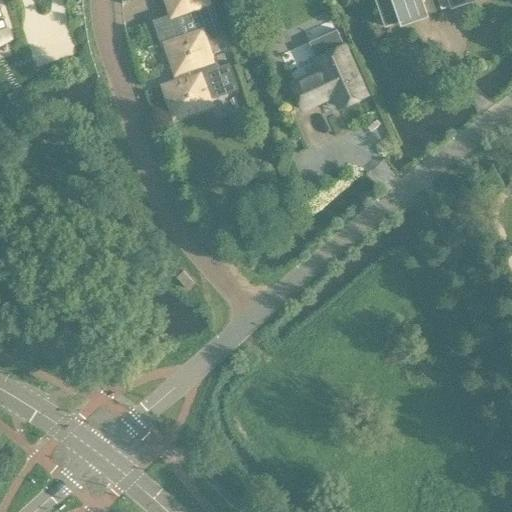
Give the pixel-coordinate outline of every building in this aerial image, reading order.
[(0,0),(0,41),(9,39),(0,12),(0,0)] [(174,117),(210,105),(208,100),(238,90),(229,64),(219,68),(216,59),(211,60),(205,42),(219,37),(210,9),(206,10),(204,5),(208,4),(206,0),(166,0),(172,15),(153,21),(162,46),(166,45),(178,82),(164,87),(174,117)] [(427,15),(436,12),(431,0),(375,0),(385,27),(399,22),(401,27),(428,17),(427,15)] [(437,0),(441,10),(450,7),(451,9),(477,0),(437,0)] [(319,72),(291,84),(303,110),(331,97),(333,96),(338,107),(366,95),(358,77),(357,78),(352,66),(353,66),(344,47),(316,59),(322,71),(319,72)] [(183,271),(176,278),(186,289),(193,282),(183,271)]
